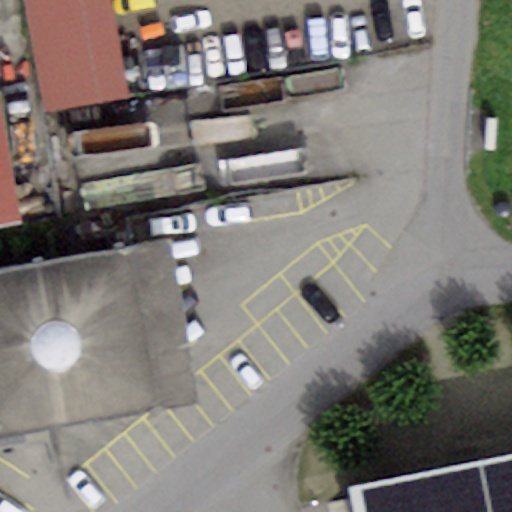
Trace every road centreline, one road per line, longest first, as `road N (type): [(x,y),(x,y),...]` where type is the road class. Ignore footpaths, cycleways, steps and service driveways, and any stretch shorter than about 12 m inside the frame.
road 1 (residential): [(430,266),(151,511)]
road 2 (residential): [(451,0),(430,266)]
